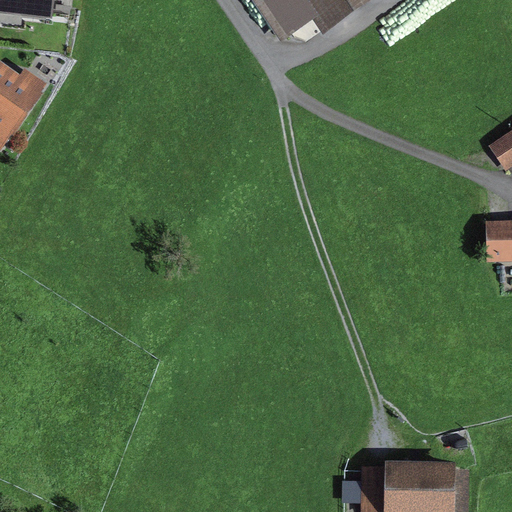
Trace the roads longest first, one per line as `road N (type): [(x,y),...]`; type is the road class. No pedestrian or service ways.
road 1 (residential): [(511,190),(318,107),(278,81)]
road 2 (track): [(390,449),(511,418)]
